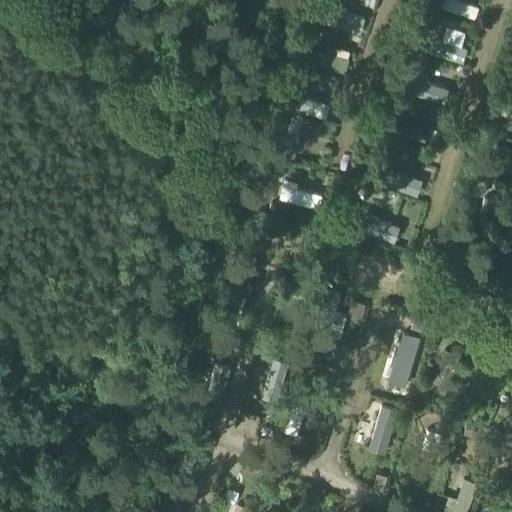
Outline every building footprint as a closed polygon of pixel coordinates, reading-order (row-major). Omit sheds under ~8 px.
[(455,0),(437,0),(435,6),(474,19),(478,8),(455,0)] [(326,7),(322,20),(356,30),(360,17),(326,7)] [(428,37),(423,51),(463,64),(468,50),(462,48),(442,42),(428,37)] [(310,47),(306,61),(344,72),(348,59),(335,55),(337,48),(326,44),(323,52),(310,47)] [(410,78),(405,93),(442,105),(447,90),(410,78)] [(289,92),(285,106),(325,117),(328,103),(289,92)] [(511,99),(507,97),(501,114),(511,118),(511,99)] [(390,118),(385,132),(429,148),(434,134),(390,118)] [(511,147),(504,145),(500,160),(511,163),(511,147)] [(377,164),(371,179),(417,195),(422,180),(377,164)] [(474,185),(488,187),(490,173),(476,170),(474,185)] [(261,185),(258,198),(270,201),(273,188),(261,185)] [(283,185),(280,198),(318,208),(321,195),(283,185)] [(511,203),(483,197),(480,211),(511,218),(511,203)] [(354,210),(349,226),(393,242),(399,226),(354,210)] [(277,228),(273,240),(308,252),(312,240),(277,228)] [(461,241),(456,260),(490,269),(495,249),(461,241)] [(332,244),(325,242),(323,251),(330,252),(332,244)] [(236,262),(222,311),(238,316),(253,267),(236,262)] [(314,271),(291,264),(288,274),(311,282),(314,271)] [(260,270),(253,268),(251,276),(258,278),(260,270)] [(324,290),(311,330),(325,334),(338,295),(324,290)] [(290,296),(278,335),(293,340),(305,301),(290,296)] [(363,304),(352,300),(348,313),(360,317),(363,304)] [(402,332),(387,381),(406,387),(420,338),(402,332)] [(432,381),(430,387),(444,392),(456,357),(443,352),(436,372),(432,381)] [(272,358),(260,396),(276,401),(288,363),(272,358)] [(214,363),(205,397),(220,401),(229,367),(214,363)] [(318,389),(310,387),(307,395),(315,398),(318,389)] [(197,398),(188,395),(184,407),(193,410),(197,398)] [(294,395),(283,430),(296,434),(307,400),(294,395)] [(381,405),(368,449),(384,454),(396,409),(381,405)] [(442,433),(420,424),(413,443),(435,452),(442,433)] [(268,428),(260,426),(257,436),(266,438),(268,428)] [(183,441),(174,472),(185,475),(193,444),(183,441)] [(386,475),(376,472),(372,487),(382,490),(386,475)] [(297,473),(287,500),(298,504),(307,476),(297,473)] [(181,476),(172,474),(168,486),(178,489),(181,476)] [(454,507),(451,511),(467,511),(478,483),(464,478),(457,498),(454,507)] [(168,493),(162,511),(178,511),(183,498),(168,493)] [(236,503),(232,511),(248,511),(249,511),(250,508),(236,503)]
